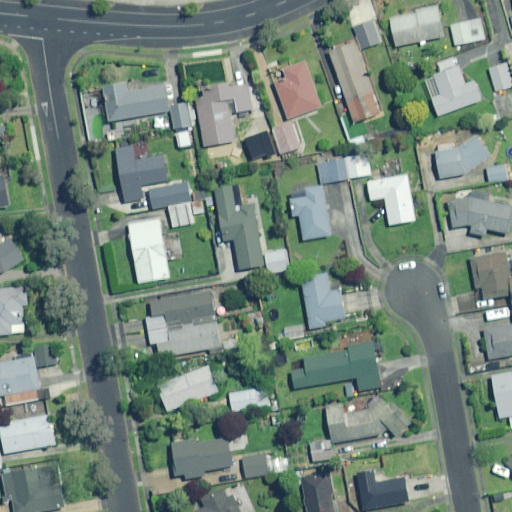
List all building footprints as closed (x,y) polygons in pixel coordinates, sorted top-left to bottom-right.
[(444,36),(438,8),(390,19),(396,47),(444,36)] [(486,39),(482,19),(451,26),(455,46),(486,39)] [(380,114),(355,44),(330,53),(355,123),(380,114)] [(322,108),(307,63),(284,71),(287,78),(276,82),(288,120),(322,108)] [(511,87),(511,80),(507,64),(489,69),(496,92),(511,87)] [(467,85),(461,68),(426,80),(439,116),(483,101),(476,82),(467,85)] [(134,118),(170,112),(166,86),(129,92),(127,83),(102,88),(108,122),(116,121),(119,139),(137,136),(134,118)] [(230,88),(230,83),(213,85),(214,88),(196,90),(204,147),(235,142),(231,113),(239,112),(264,109),(261,83),(230,88)] [(192,127),(188,105),(172,107),(175,129),(192,127)] [(301,148),(292,123),(274,129),(282,154),(301,148)] [(9,127),(0,124),(0,145),(1,143),(4,144),(9,127)] [(190,130),(176,132),(179,148),(193,146),(190,130)] [(489,152),(496,147),(491,140),(484,145),(478,136),(460,149),(437,153),(441,180),(467,176),(493,157),(489,152)] [(136,161),(134,147),(116,149),(124,203),(145,199),(143,185),(168,181),(164,156),(136,161)] [(373,175),(369,154),(318,165),(322,185),(373,175)] [(511,181),(509,165),(487,168),(489,184),(511,181)] [(416,221),(408,175),(369,182),(372,201),(385,198),(390,226),(416,221)] [(0,208),(10,207),(5,178),(0,178),(0,208)] [(187,188),(186,181),(150,187),(154,209),(169,206),(173,228),(196,224),(195,216),(205,214),(200,186),(187,188)] [(332,236),(323,186),(306,189),(290,192),(294,217),(300,216),(305,241),(332,236)] [(243,207),(239,187),(215,191),(224,243),(234,241),(240,271),(267,266),(269,274),(290,271),(286,250),(263,254),(254,205),(243,207)] [(511,207),(490,203),(491,196),(472,193),(471,199),(449,201),(454,228),(473,226),(471,236),(487,239),(490,230),(511,234),(511,229),(511,207)] [(162,237),(159,219),(129,224),(139,284),(170,278),(167,261),(181,258),(177,234),(162,237)] [(26,260),(15,241),(0,247),(0,274),(1,275),(26,260)] [(511,302),(511,260),(508,261),(507,253),(471,259),(476,289),(482,288),(484,300),(511,296),(511,302)] [(331,291),(328,275),(302,279),(311,329),(327,327),(326,322),(345,319),(340,289),(331,291)] [(255,277),(243,279),(246,297),(258,296),(255,277)] [(28,305),(27,288),(0,289),(0,334),(25,334),(23,305),(28,305)] [(149,332),(218,321),(213,292),(152,302),(154,315),(147,316),(149,332)] [(218,321),(149,332),(151,344),(158,343),(160,358),(223,348),(218,321)] [(511,325),(485,331),(490,360),(511,356),(511,325)] [(303,326),(284,328),(285,340),(304,339),(303,326)] [(238,349),(236,340),(224,343),(226,352),(238,349)] [(382,388),(374,342),(349,347),(350,351),(306,359),(308,370),(293,373),(296,389),(358,378),(361,392),(382,388)] [(57,364),(54,346),(35,349),(36,356),(20,359),(21,361),(0,364),(0,396),(8,396),(9,406),(51,399),(50,388),(40,390),(36,368),(57,364)] [(219,392),(209,366),(158,386),(168,412),(219,392)] [(511,373),(492,376),(498,419),(511,417),(511,373)] [(270,407),(267,388),(230,395),(233,413),(270,407)] [(389,428),(398,438),(414,421),(384,393),(367,411),(346,415),(345,406),(328,409),(334,444),(382,435),(389,428)] [(56,445),(51,416),(0,425),(5,454),(56,445)] [(171,442),(176,476),(186,475),(187,479),(205,476),(205,472),(233,468),(228,438),(198,443),(198,439),(171,442)] [(333,459),(331,442),(315,443),(316,452),(311,453),(312,462),(333,459)] [(269,475),(265,453),(243,457),(247,479),(269,475)] [(290,471),(287,458),(269,462),(272,474),(290,471)] [(62,487),(58,465),(3,474),(7,497),(13,496),(15,511),(49,511),(66,509),(62,487)] [(377,483),(375,471),(358,474),(364,511),(410,503),(406,478),(377,483)] [(333,511),(330,472),(303,474),(304,493),(307,493),(308,511),(333,511)] [(240,511),(233,496),(226,499),(222,492),(203,500),(206,506),(191,511),(240,511)]
